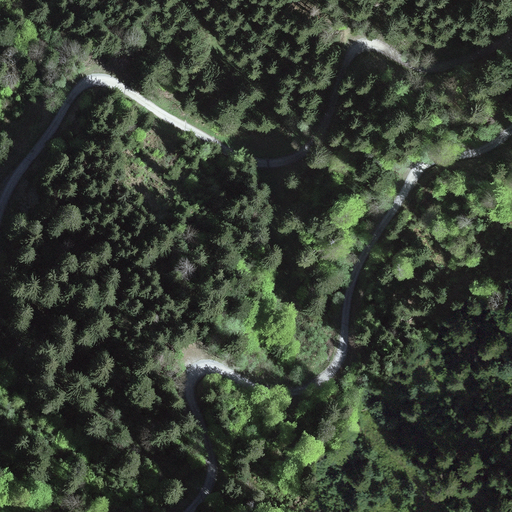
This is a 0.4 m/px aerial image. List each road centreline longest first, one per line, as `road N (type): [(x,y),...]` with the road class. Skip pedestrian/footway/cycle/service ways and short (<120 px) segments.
road 1 (unclassified): [(0,207),(83,82),(115,84),(236,157),(274,163),(312,141),(357,48),(381,48),(429,69),(511,30)]
road 2 (unclassified): [(511,129),(481,151),(420,167),(360,260),(341,356),(323,378),(282,393),(212,370),(193,377),(190,399),(212,471),(189,511)]
